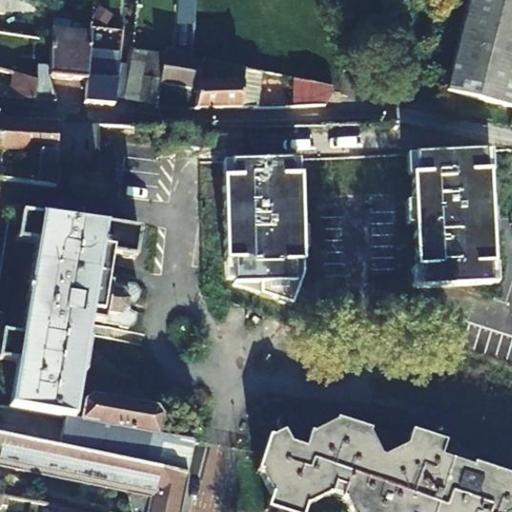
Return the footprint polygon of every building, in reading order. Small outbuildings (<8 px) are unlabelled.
[(0,0),(0,13),(3,14),(3,10),(37,9),(36,0),(0,0)] [(511,0),(469,0),(448,90),(511,105),(511,0)] [(52,41),(50,75),(86,78),(87,59),(90,34),(52,32),(52,41)] [(130,59),(130,65),(127,97),(136,99),(146,53),(131,49),(130,59)] [(164,54),(158,82),(197,89),(202,62),(190,60),(164,54)] [(193,109),(239,108),(243,83),(212,83),(215,61),(202,58),(202,62),(197,89),(193,109)] [(86,78),(84,102),(114,104),(115,92),(118,62),(87,59),(86,78)] [(130,65),(118,62),(115,92),(124,94),(130,65)] [(51,63),(37,63),(37,74),(34,98),(55,100),(50,75),(51,63)] [(10,96),(34,98),(35,79),(12,74),(10,96)] [(154,103),(158,82),(143,78),(139,100),(154,103)] [(332,94),(332,92),(330,85),(304,80),(302,106),(324,106),(332,94)] [(243,83),(239,108),(256,107),(259,86),(243,83)] [(0,151),(0,153),(0,179),(55,186),(57,167),(55,167),(58,122),(0,120),(0,151)] [(57,167),(55,186),(81,189),(96,190),(100,125),(58,122),(55,167),(57,167)] [(244,148),(242,126),(208,127),(211,148),(244,148)] [(162,127),(158,156),(174,157),(174,147),(164,147),(165,127),(162,127)] [(190,127),(165,127),(164,147),(174,147),(190,147),(190,127)] [(202,127),(190,127),(190,147),(202,147),(202,127)] [(85,374),(90,341),(61,336),(63,318),(92,322),(101,323),(102,322),(117,324),(118,328),(127,329),(134,323),(136,314),(126,312),(128,301),(137,303),(139,292),(134,285),(123,284),(120,287),(108,285),(78,281),(82,261),(111,265),(131,268),(132,259),(136,229),(17,211),(16,214),(12,240),(31,243),(17,335),(0,333),(0,334),(0,362),(16,365),(9,409),(43,415),(64,419),(73,420),(81,374),(85,374)] [(108,285),(111,265),(82,261),(78,281),(108,285)] [(61,336),(90,341),(92,322),(63,318),(61,336)] [(82,401),(78,422),(158,435),(162,415),(157,408),(92,396),(82,401)] [(0,434),(38,443),(42,425),(0,415),(0,434)] [(158,435),(78,422),(73,420),(64,419),(59,448),(184,476),(191,441),(158,435)] [(334,423),(328,426),(370,440),(367,434),(368,431),(335,419),(334,423)] [(511,511),(511,487),(398,450),(383,457),(377,455),(370,440),(328,426),(314,433),(309,433),(303,447),(287,442),(284,438),(261,452),(254,471),(258,472),(269,493),(268,496),(303,507),(304,505),(326,496),(342,501),(347,511),(511,511)] [(261,452),(284,438),(280,432),(271,437),(266,435),(261,452)] [(405,446),(398,450),(511,487),(511,478),(470,465),(474,453),(410,432),(405,446)] [(0,434),(0,468),(148,498),(145,511),(176,511),(184,476),(59,448),(38,443),(0,434)] [(0,495),(36,502),(38,490),(0,483),(0,495)] [(0,509),(16,511),(39,511),(42,503),(36,502),(0,495),(0,509)] [(268,511),(301,511),(303,507),(268,496),(263,510),(268,511)]
